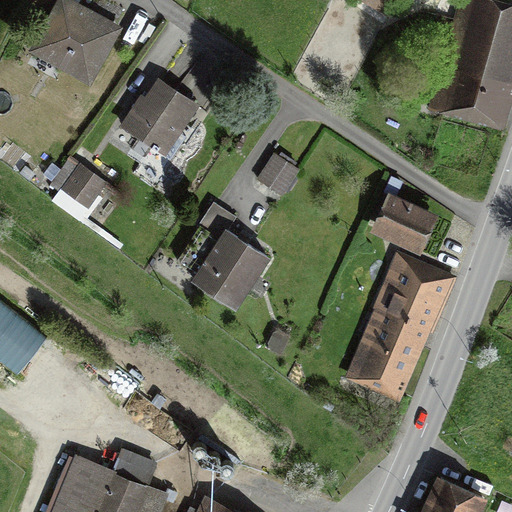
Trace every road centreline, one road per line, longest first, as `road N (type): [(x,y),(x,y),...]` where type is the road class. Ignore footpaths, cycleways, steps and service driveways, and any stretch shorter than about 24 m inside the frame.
road 1 (residential): [(497,228),(155,0)]
road 2 (track): [(0,391),(43,425),(123,440),(300,511)]
road 3 (tertiary): [(497,228),(394,496)]
